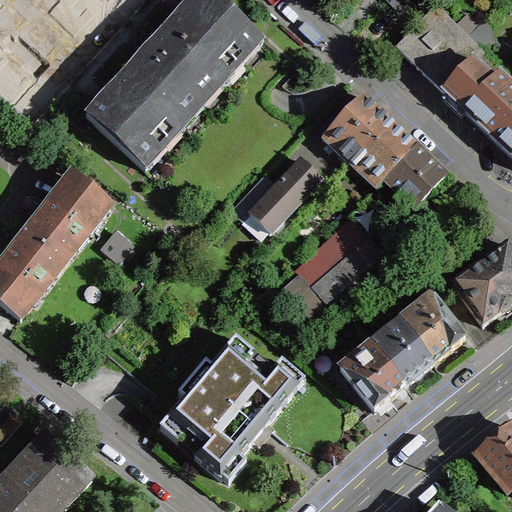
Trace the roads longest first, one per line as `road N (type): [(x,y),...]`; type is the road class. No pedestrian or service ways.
road 1 (residential): [(511,201),(288,0)]
road 2 (residential): [(0,367),(192,511)]
road 3 (secondary): [(351,511),(511,376)]
